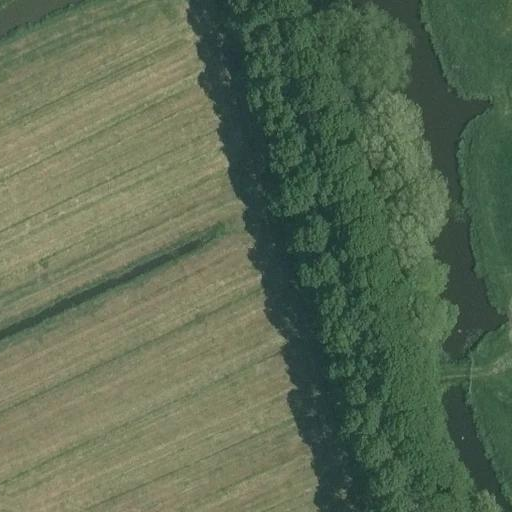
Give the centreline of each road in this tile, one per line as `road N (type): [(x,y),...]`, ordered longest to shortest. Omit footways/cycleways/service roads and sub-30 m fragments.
road 1 (tertiary): [(409,511),(261,0)]
road 2 (track): [(369,388),(511,369)]
